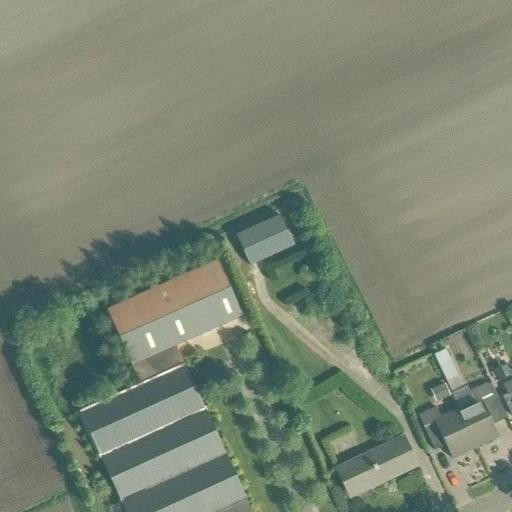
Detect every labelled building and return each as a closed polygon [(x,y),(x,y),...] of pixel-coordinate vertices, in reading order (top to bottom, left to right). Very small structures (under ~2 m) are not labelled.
[(238,237),(251,266),(295,246),(282,217),(238,237)] [(106,312),(139,385),(79,412),(125,511),(251,511),(183,364),(176,367),(168,350),(241,317),(216,262),(106,312)] [(449,378),(464,372),(461,365),(473,360),(466,341),(439,350),(449,378)] [(511,394),(511,381),(502,386),(507,397),(511,394)] [(457,411),(475,449),(498,438),(492,426),(507,419),(496,395),(492,397),(486,385),(469,393),(474,403),(457,411)] [(445,447),(451,460),(475,449),(457,411),(440,418),(435,409),(418,417),(434,452),(445,447)] [(334,449),(352,444),(349,432),(330,437),(334,449)] [(337,470),(350,498),(416,466),(403,438),(337,470)]
